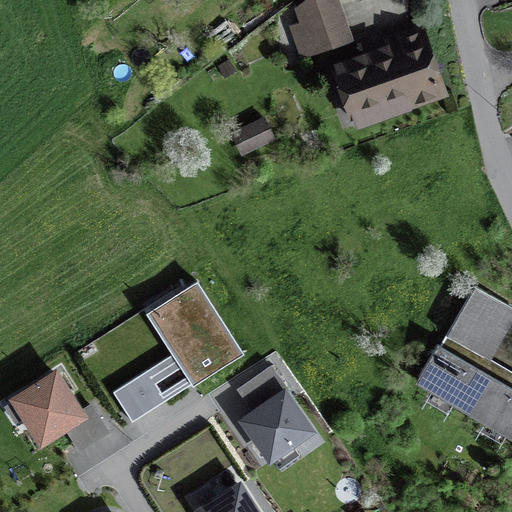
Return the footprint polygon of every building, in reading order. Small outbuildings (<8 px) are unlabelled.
[(312,52),(348,39),(333,0),(308,0),(297,9),(312,52)] [(351,113),(352,113),(356,125),(441,95),(417,28),(384,40),(389,55),(337,74),(351,113)] [(258,141),(259,144),(270,139),(262,121),(237,133),(244,148),(258,141)] [(242,353),(195,281),(151,310),(194,376),(198,381),(242,353)] [(511,372),(510,371),(502,384),(495,380),(489,377),(483,373),(476,369),(484,356),(462,344),(484,306),(506,319),(509,313),(511,309),(473,287),(446,334),(438,347),(436,345),(417,377),(471,409),(511,432),(511,372)] [(81,413),(56,373),(15,398),(40,439),(81,413)] [(310,427),(284,391),(276,397),(244,419),(270,455),(310,427)] [(257,511),(239,484),(201,509),(202,511),(257,511)]
